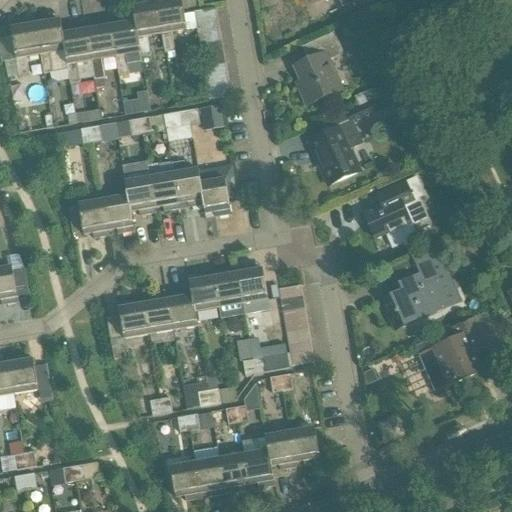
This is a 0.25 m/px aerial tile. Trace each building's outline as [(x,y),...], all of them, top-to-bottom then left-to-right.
[(163,37),(162,37),(165,56),(168,56),(171,55),(175,54),(176,54),(173,35),(187,32),(182,3),(173,4),(172,0),(166,0),(156,2),(158,7),(157,7),(163,37)] [(325,0),(339,0),(343,9),(364,0),(311,0),(314,5),(325,0)] [(163,37),(157,7),(150,9),(149,3),(132,6),(135,26),(136,26),(141,56),(141,57),(142,60),(152,58),(149,39),(162,37),(163,37)] [(197,26),(219,23),(217,12),(195,15),(197,26)] [(44,76),(54,74),(51,57),(65,54),(66,54),(62,33),(63,33),(62,23),(52,25),(51,19),(36,22),(37,27),(42,57),(41,57),(44,76)] [(136,26),(135,26),(128,27),(127,22),(110,25),(111,30),(112,30),(117,60),(116,60),(119,79),(130,77),(127,58),(140,56),(141,57),(141,56),(136,26)] [(37,27),(28,29),(27,23),(11,26),(20,80),(30,78),(26,60),(41,57),(42,57),(37,27)] [(219,23),(197,26),(199,37),(221,34),(219,23)] [(112,30),(111,30),(103,31),(102,26),(87,28),(88,34),(93,65),(92,65),(95,79),(95,83),(104,82),(106,81),(102,63),(116,60),(117,60),(112,30)] [(66,54),(65,54),(71,87),(81,86),(80,81),(95,79),(92,65),(93,65),(88,34),(79,35),(78,30),(63,33),(62,33),(66,54)] [(221,34),(199,37),(200,48),(223,44),(221,34)] [(295,69),(305,90),(300,92),(308,108),(343,92),(330,62),(341,57),(331,35),(302,48),(309,63),(295,69)] [(225,55),(223,44),(200,48),(202,59),(225,55)] [(225,55),(202,59),(204,70),(227,66),(225,55)] [(431,86),(443,82),(436,62),(424,66),(431,86)] [(227,66),(204,70),(206,81),(228,77),(227,66)] [(228,77),(206,81),(208,92),(230,88),(228,77)] [(95,83),(97,90),(105,89),(104,82),(95,83)] [(230,88),(208,92),(210,103),(232,99),(230,88)] [(359,107),(346,114),(346,115),(352,127),(354,125),(380,114),(380,113),(411,99),(406,88),(398,92),(375,102),(374,101),(367,104),(359,107)] [(171,90),(148,94),(151,113),(174,109),(171,90)] [(138,95),(141,114),(151,113),(148,94),(148,93),(138,95)] [(355,98),(359,107),(367,104),(363,94),(355,98)] [(200,111),(202,122),(223,118),(221,108),(200,111)] [(188,113),(190,128),(200,126),(197,112),(188,113)] [(188,113),(178,115),(164,117),(167,139),(173,138),(172,131),(190,128),(188,113)] [(364,146),(354,125),(352,127),(346,115),(323,126),(327,135),(309,143),(329,187),(361,173),(351,152),(364,146)] [(130,122),(132,137),(152,134),(150,119),(130,122)] [(81,131),(84,146),(104,143),(101,128),(81,131)] [(427,157),(439,151),(434,142),(423,147),(427,157)] [(200,172),(186,174),(185,164),(172,166),(174,176),(179,207),(180,207),(189,206),(189,211),(205,208),(206,208),(202,186),(200,172)] [(179,207),(174,176),(150,181),(156,212),(164,210),(165,215),(181,212),(180,207),(179,207)] [(484,209),(489,221),(509,211),(493,177),(472,186),(478,199),(477,199),(482,210),(484,209)] [(156,212),(150,181),(127,185),(129,198),(130,198),(133,215),(140,214),(141,219),(157,216),(156,212)] [(227,182),(202,186),(206,208),(205,208),(207,216),(217,215),(217,220),(233,217),(227,182)] [(384,193),(389,205),(364,216),(376,241),(388,236),(394,250),(418,239),(413,227),(428,220),(419,200),(414,202),(406,183),(384,193)] [(482,214),(475,197),(466,201),(474,218),(482,214)] [(133,215),(130,198),(129,198),(105,202),(111,232),(117,231),(118,237),(135,234),(132,216),(133,215)] [(110,232),(111,232),(105,202),(79,207),(84,237),(94,236),(94,241),(111,238),(110,232)] [(437,299),(451,293),(432,251),(409,262),(417,280),(396,289),(399,296),(383,304),(396,333),(443,312),(437,299)] [(10,270),(0,271),(0,302),(2,302),(3,307),(19,304),(13,269),(10,270)] [(248,316),(270,312),(263,272),(257,273),(256,269),(240,271),(241,276),(242,276),(246,307),(248,316)] [(242,276),(241,276),(232,278),(231,273),(214,276),(215,281),(215,280),(220,311),(222,322),(248,317),(248,316),(246,307),(242,276)] [(215,280),(215,281),(206,282),(205,278),(190,280),(193,298),(193,299),(194,299),(197,315),(198,315),(220,311),(215,280)] [(284,302),(305,298),(303,287),(282,291),(284,302)] [(194,299),(193,299),(193,298),(184,299),(183,294),(167,297),(168,302),(174,333),(177,332),(200,328),(198,315),(197,315),(194,299)] [(174,333),(168,302),(160,304),(159,298),(143,301),(144,306),(145,306),(150,337),(173,333),(174,333)] [(305,298),(284,302),(286,313),(307,309),(305,298)] [(150,337),(145,306),(144,306),(136,308),(135,303),(119,306),(125,341),(150,337)] [(307,309),(286,313),(288,324),(309,320),(307,309)] [(503,341),(491,313),(450,331),(455,342),(431,353),(419,359),(435,395),(481,375),(472,355),(503,341)] [(309,320),(288,324),(290,335),(310,331),(309,320)] [(312,342),(310,331),(290,335),(292,346),(312,342)] [(312,342),(292,346),(293,357),(314,353),(312,342)] [(126,360),(126,358),(124,347),(112,349),(113,358),(115,362),(126,360)] [(314,353),(293,357),(295,368),(316,364),(314,353)] [(267,374),(290,370),(287,355),(265,359),(267,374)] [(15,396),(39,392),(34,362),(25,363),(24,359),(8,362),(8,366),(10,366),(15,396)] [(265,359),(255,361),(257,376),(267,374),(265,359)] [(257,376),(255,361),(244,363),(247,378),(257,376)] [(0,398),(15,396),(10,366),(8,366),(1,368),(0,363),(0,398)] [(363,376),(365,381),(368,387),(378,383),(373,371),(364,375),(363,376)] [(293,376),(282,378),(285,393),(295,391),(293,376)] [(216,378),(207,380),(208,384),(209,393),(219,391),(216,378)] [(285,393),(282,378),(272,380),(275,395),(285,393)] [(183,389),(187,413),(195,411),(191,387),(183,389)] [(219,392),(221,406),(221,407),(236,404),(233,390),(221,392),(219,392)] [(219,392),(219,391),(209,393),(209,394),(211,408),(211,409),(221,407),(221,406),(219,392)] [(201,410),(211,409),(211,408),(209,394),(209,393),(198,395),(201,410)] [(160,401),(163,416),(173,414),(170,400),(168,400),(160,401)] [(153,418),(163,416),(160,401),(150,403),(153,418)] [(237,410),(240,425),(250,423),(247,408),(237,410)] [(240,425),(237,410),(227,411),(230,427),(240,425)] [(187,418),(189,433),(199,431),(197,416),(187,418)] [(189,433),(187,418),(177,420),(179,435),(189,433)] [(297,465),(305,463),(306,467),(322,464),(316,429),(291,433),(297,465)] [(273,469),(280,468),(281,472),(298,469),(297,465),(291,433),(266,438),(268,451),(270,451),(273,469)] [(270,451),(268,451),(244,455),(245,458),(250,487),(251,487),(259,486),(260,490),(277,487),(273,469),(270,451)] [(26,456),(29,471),(39,469),(36,454),(26,456)] [(29,471),(26,456),(16,457),(19,472),(29,471)] [(220,462),(225,491),(226,491),(234,490),(235,495),(251,492),(251,487),(250,487),(245,458),(220,462)] [(200,496),(201,496),(209,494),(210,499),(227,496),(226,491),(225,491),(220,462),(195,467),(200,496)] [(83,467),(73,469),(76,483),(86,482),(83,467)] [(195,467),(171,471),(176,500),(185,498),(186,503),(201,500),(201,496),(200,496),(195,467)] [(73,469),(63,470),(66,485),(76,483),(73,469)] [(35,476),(25,477),(27,492),(37,491),(35,476)] [(27,492),(25,477),(15,479),(17,494),(27,492)] [(486,504),(488,511),(492,511),(501,508),(497,499),(486,504)]
